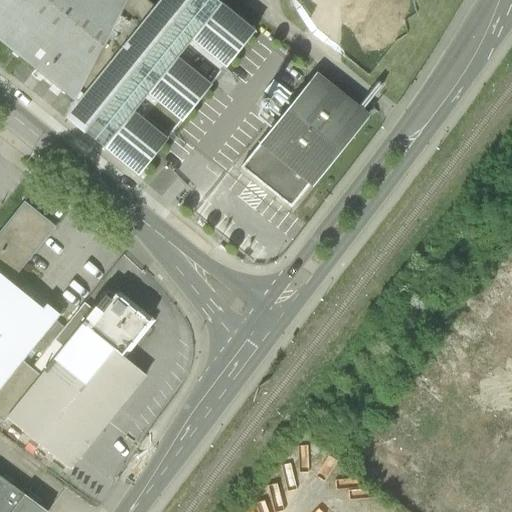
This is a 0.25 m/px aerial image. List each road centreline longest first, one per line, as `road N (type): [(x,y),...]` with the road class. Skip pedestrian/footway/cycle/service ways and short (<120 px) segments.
road 1 (unclassified): [(0,107),(263,330)]
road 2 (tertiary): [(428,115),(394,138),(273,292),(263,330)]
road 3 (tertiary): [(263,330),(296,307),(321,275),(415,149),(428,115)]
road 4 (tertiary): [(129,511),(263,330)]
road 5 (tertiary): [(428,115),(511,0)]
